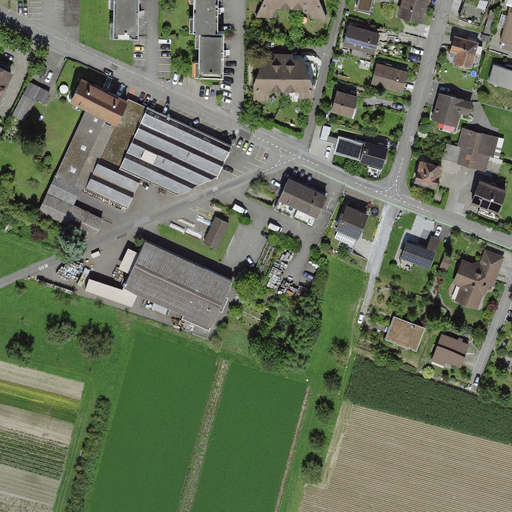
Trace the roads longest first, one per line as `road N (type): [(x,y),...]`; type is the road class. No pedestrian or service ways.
road 1 (residential): [(0,18),(298,156)]
road 2 (residential): [(298,156),(0,282)]
road 3 (residential): [(392,198),(446,0)]
road 4 (residential): [(392,198),(511,242)]
road 5 (residential): [(362,320),(392,198)]
